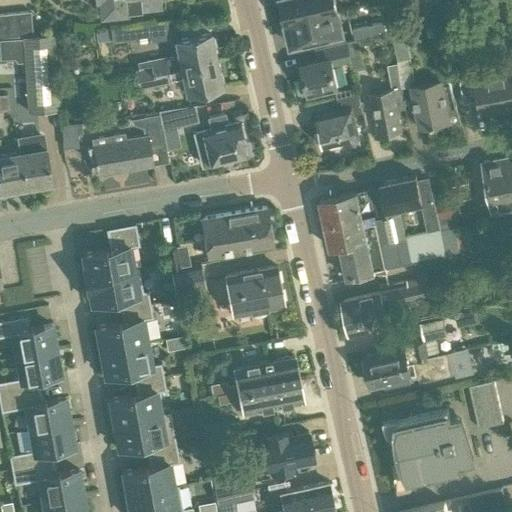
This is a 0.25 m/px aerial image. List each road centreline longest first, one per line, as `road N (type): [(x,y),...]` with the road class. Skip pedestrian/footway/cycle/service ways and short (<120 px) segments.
road 1 (residential): [(364,511),(286,180)]
road 2 (residential): [(60,219),(108,511)]
road 3 (residential): [(60,219),(286,180)]
road 4 (residential): [(286,180),(511,141)]
road 5 (residential): [(286,180),(247,0)]
